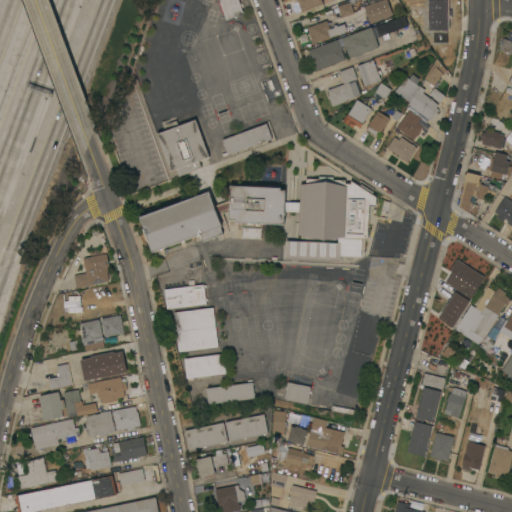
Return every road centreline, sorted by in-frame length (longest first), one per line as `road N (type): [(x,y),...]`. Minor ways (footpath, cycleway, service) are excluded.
road 1 (tertiary): [(481,0),(479,53),(363,511)]
road 2 (tertiary): [(184,511),(137,274),(91,146)]
road 3 (motorway): [(0,265),(104,0)]
road 4 (residential): [(111,199),(86,211),(62,247),(23,338),(0,433)]
road 5 (residential): [(315,129),(511,255)]
road 6 (motorway): [(0,170),(57,0)]
road 7 (tertiary): [(37,0),(91,146)]
road 8 (tertiary): [(373,474),(511,508)]
road 9 (residential): [(267,0),(315,129)]
